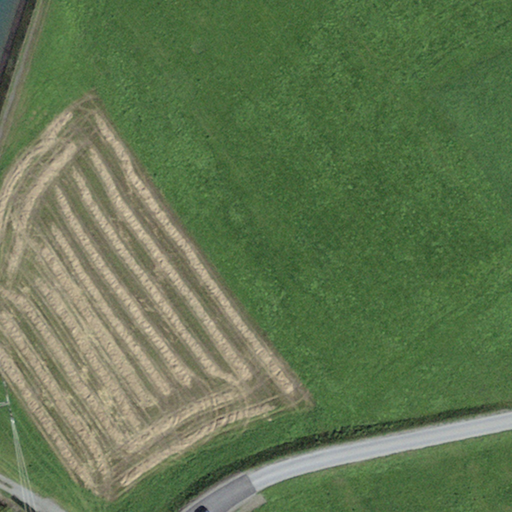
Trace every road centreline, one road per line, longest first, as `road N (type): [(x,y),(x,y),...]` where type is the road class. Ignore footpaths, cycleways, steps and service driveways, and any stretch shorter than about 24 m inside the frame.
road 1 (unclassified): [(206,511),(241,486),(304,462),(511,419)]
road 2 (track): [(56,0),(0,156)]
